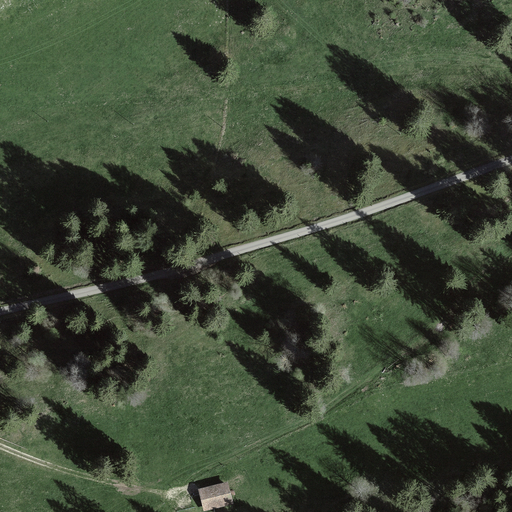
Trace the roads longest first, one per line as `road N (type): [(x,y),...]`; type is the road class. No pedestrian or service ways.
road 1 (unclassified): [(0,314),(158,276),(511,161)]
road 2 (track): [(0,447),(42,467),(176,496)]
